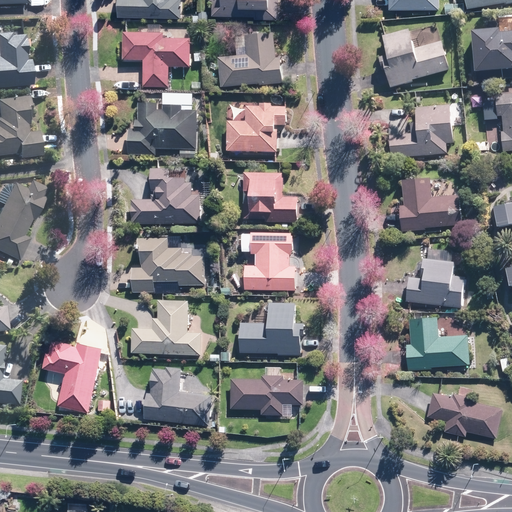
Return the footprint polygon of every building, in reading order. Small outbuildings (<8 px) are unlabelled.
[(121,0),(121,14),(183,17),(183,0),(121,0)] [(217,0),(217,13),(280,17),(280,0),(217,0)] [(440,0),(393,0),(393,9),(441,10),(440,0)] [(200,10),(200,14),(194,14),(194,22),(201,23),(210,23),(210,10),(200,10)] [(420,48),(413,28),(388,36),(393,53),(385,56),(395,87),(453,69),(444,41),(420,48)] [(511,31),(506,32),(505,28),(477,31),(481,72),(511,69),(511,31)] [(191,67),(193,39),(165,38),(166,33),(127,31),(125,59),(148,60),(147,87),(172,88),(173,66),(191,67)] [(0,87),(34,84),(32,59),(28,59),(26,33),(0,35),(0,87)] [(278,58),(276,33),(238,35),(239,57),(222,58),(224,86),(286,83),(285,57),(278,58)] [(216,73),(204,73),(204,84),(215,84),(216,73)] [(166,93),(166,104),(166,110),(160,109),(160,104),(142,103),(142,121),(139,121),(139,128),(132,128),(132,154),(159,155),(159,148),(183,149),(182,156),(199,157),(200,111),(198,111),(198,105),(196,105),(196,94),(166,93)] [(511,93),(499,94),(501,116),(506,116),(507,132),(505,132),(506,152),(511,152),(511,93)] [(0,155),(22,154),(22,158),(45,156),(43,131),(29,133),(28,123),(34,123),(31,95),(0,97),(0,105),(1,117),(0,117),(0,155)] [(290,125),(291,107),(251,105),(250,109),(237,109),(236,120),(231,120),(230,150),(280,152),(281,124),(290,125)] [(396,157),(451,153),(450,143),(457,143),(454,105),(421,108),(423,133),(395,135),(396,157)] [(223,151),(212,150),(212,161),(222,162),(223,151)] [(174,178),(174,168),(155,167),(154,200),(136,199),(135,223),(203,224),(204,195),(201,195),(201,190),(195,189),(195,178),(174,178)] [(237,178),(237,191),(247,191),(245,219),(301,222),(302,198),(285,197),(286,173),(248,171),(247,178),(237,178)] [(434,178),(406,180),(408,205),(404,205),(406,230),(465,226),(463,194),(436,196),(434,178)] [(0,201),(4,203),(0,211),(0,251),(21,261),(31,238),(26,235),(33,218),(37,219),(47,197),(45,195),(49,187),(32,179),(28,188),(16,183),(15,185),(5,180),(0,190),(0,201)] [(511,203),(499,207),(506,227),(511,225),(511,203)] [(299,232),(247,230),(246,253),(261,254),(261,265),(249,265),(248,289),(299,291),(300,266),(292,266),(293,251),(298,252),(299,232)] [(137,267),(136,292),(159,292),(159,283),(208,285),(209,254),(186,253),(186,247),(172,247),(172,238),(142,236),(141,267),(137,267)] [(458,263),(427,259),(425,278),(414,276),(411,300),(466,306),(469,276),(457,275),(458,263)] [(236,285),(222,285),(222,295),(235,296),(236,285)] [(192,301),(163,299),(162,318),(157,318),(157,328),(136,327),(135,352),(203,355),(204,333),(191,332),(192,301)] [(302,303),(273,301),(272,322),(245,320),(243,351),(304,355),(306,323),(301,323),(302,303)] [(0,329),(9,329),(6,304),(0,304),(0,329)] [(413,318),(414,344),(409,344),(410,369),(473,366),(472,335),(442,336),(441,317),(413,318)] [(91,412),(106,349),(83,344),(82,346),(56,340),(53,353),(50,352),(47,368),(69,374),(62,405),(91,412)] [(0,401),(20,404),(22,380),(4,378),(7,345),(0,344),(0,401)] [(222,352),(222,353),(222,361),(233,362),(233,351),(222,350),(222,352)] [(150,393),(148,418),(212,424),(214,393),(183,390),(185,370),(157,368),(154,393),(150,393)] [(305,405),(306,379),(285,379),(286,375),(265,374),(265,379),(235,378),(233,409),(264,410),(264,414),(286,415),(286,404),(305,405)] [(476,402),(477,399),(458,394),(457,397),(436,392),(431,416),(450,421),(447,432),(468,437),(469,432),(499,439),(506,409),(476,402)]
